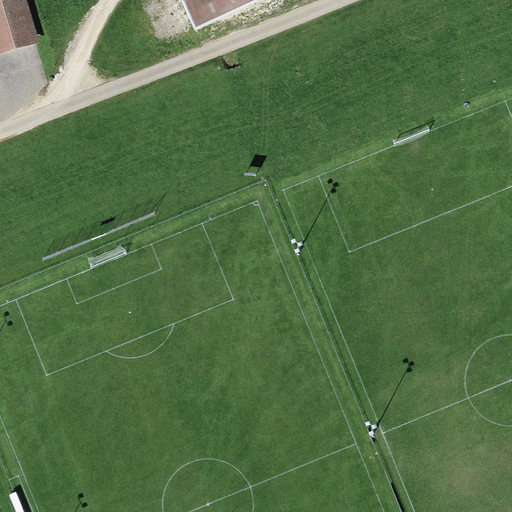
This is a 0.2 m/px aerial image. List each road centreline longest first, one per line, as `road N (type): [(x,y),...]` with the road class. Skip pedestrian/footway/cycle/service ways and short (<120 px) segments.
road 1 (track): [(333,0),(0,135)]
road 2 (track): [(64,110),(71,55),(112,0)]
